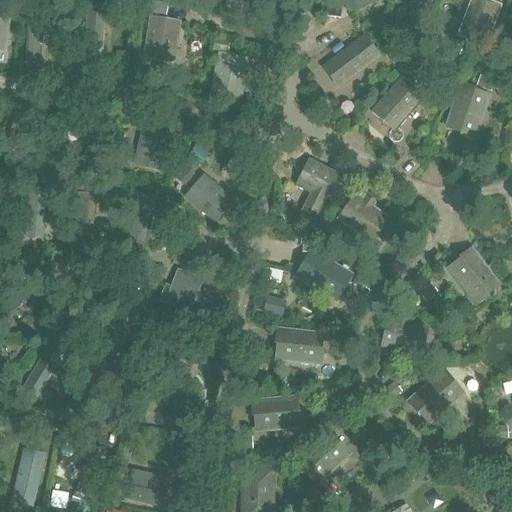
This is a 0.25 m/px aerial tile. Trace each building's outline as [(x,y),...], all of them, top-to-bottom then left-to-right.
[(343,0),(349,12),(379,0),(343,0)] [(419,31),(433,0),(402,0),(394,19),(419,31)] [(84,59),(102,61),(105,4),(87,3),(84,59)] [(458,35),(485,45),(497,15),(470,5),(458,35)] [(0,15),(0,56),(8,57),(11,17),(0,15)] [(149,16),(142,60),(174,65),(181,21),(149,16)] [(29,22),(26,62),(40,63),(43,23),(29,22)] [(364,37),(324,68),(333,80),(332,82),(337,88),(340,88),(345,84),(346,81),(378,56),(364,37)] [(390,57),(404,74),(419,62),(405,45),(390,57)] [(130,52),(116,51),(115,65),(129,65),(130,52)] [(250,59),(219,52),(211,95),(242,101),(250,59)] [(402,78),(373,112),(384,122),(385,120),(390,124),(389,126),(390,127),(400,115),(405,119),(424,97),(402,78)] [(476,90),(461,85),(447,127),(460,132),(460,134),(465,135),(466,137),(473,140),(475,139),(478,131),(477,129),(489,97),(475,92),(476,90)] [(16,105),(9,141),(37,146),(44,115),(41,115),(41,114),(41,113),(40,113),(40,112),(39,112),(38,111),(37,111),(36,111),(35,111),(34,111),(34,112),(33,112),(32,113),(30,112),(31,108),(16,105)] [(109,124),(93,120),(92,120),(82,169),(99,173),(109,124)] [(164,173),(172,135),(141,128),(133,166),(164,173)] [(29,148),(17,146),(15,160),(27,162),(29,148)] [(314,221),(339,174),(310,158),(296,185),(310,193),(299,213),(314,221)] [(123,169),(111,167),(110,179),(121,181),(123,169)] [(236,202),(204,175),(184,198),(215,225),(236,202)] [(88,181),(75,180),(74,191),(88,191),(88,181)] [(43,240),(47,190),(30,188),(25,238),(43,240)] [(73,239),(93,241),(96,194),(77,193),(73,239)] [(363,201),(355,195),(338,219),(364,237),(364,239),(370,243),(372,243),(377,237),(377,235),(388,219),(371,207),(374,204),(366,198),(363,201)] [(153,201),(137,197),(128,243),(145,247),(153,201)] [(498,285),(472,249),(460,259),(461,260),(449,269),(469,296),(469,298),(474,306),(477,306),(483,301),(483,299),(488,296),(486,294),(498,285)] [(349,274),(311,251),(303,264),(305,265),(298,278),(327,295),(327,297),(335,302),(337,302),(341,294),(341,292),(344,288),(342,287),(349,274)] [(159,301),(206,319),(212,302),(165,284),(159,301)] [(32,305),(14,317),(21,327),(39,315),(32,305)] [(101,370),(120,370),(120,313),(101,313),(101,370)] [(398,321),(388,319),(381,347),(411,355),(412,356),(420,358),(422,357),(424,350),(423,348),(427,328),(408,324),(408,320),(399,317),(398,321)] [(322,335),(277,330),(276,345),(278,345),(276,360),(310,363),(311,365),(320,366),(322,365),(323,356),(322,355),(322,350),(320,349),(322,335)] [(164,340),(159,374),(177,377),(180,361),(206,365),(209,348),(164,340)] [(49,343),(22,389),(38,399),(65,353),(49,343)] [(452,384),(442,373),(408,402),(418,413),(420,412),(429,423),(455,401),(457,401),(464,395),(464,393),(459,387),(457,387),(453,383),(452,384)] [(296,398),(252,402),(253,417),(255,417),(256,431),(290,428),(292,430),(301,429),(302,427),(301,419),(300,417),(299,412),(297,412),(296,398)] [(328,434),(295,464),(305,475),(306,473),(316,484),(342,462),(344,462),(350,456),(350,453),(345,447),(343,447),(339,443),(338,445),(328,434)] [(91,446),(75,493),(82,495),(93,498),(108,452),(91,446)] [(23,448),(11,501),(33,506),(45,454),(23,448)] [(272,511),(273,470),(244,469),(242,511),(272,511)] [(169,478),(132,470),(126,500),(163,508),(169,478)] [(73,492),(70,501),(79,504),(80,499),(82,495),(75,493),(73,492)]
